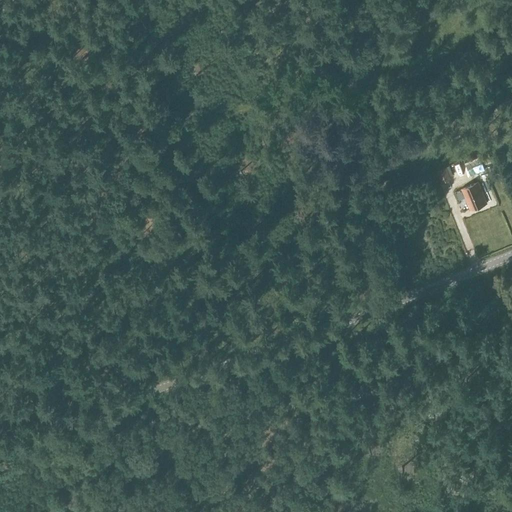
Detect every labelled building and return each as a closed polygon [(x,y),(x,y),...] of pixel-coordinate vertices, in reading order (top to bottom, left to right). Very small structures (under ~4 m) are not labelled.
[(488,151),(481,153),(484,162),(491,160),(488,151)] [(474,157),(462,159),(463,169),(476,167),(474,157)] [(454,164),(455,171),(463,169),(461,162),(454,164)] [(436,170),(441,182),(450,178),(446,167),(436,170)] [(486,202),(478,183),(462,189),(470,209),(486,202)]
